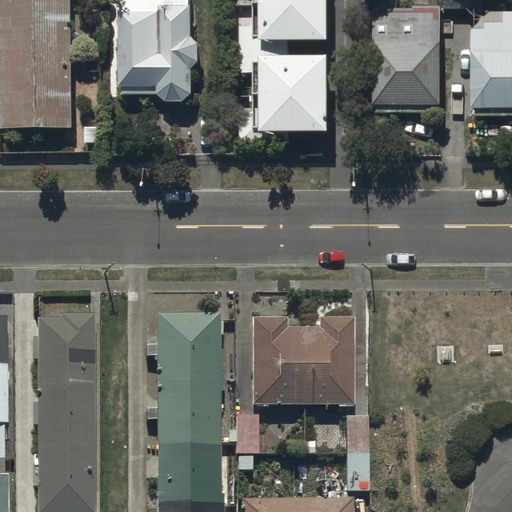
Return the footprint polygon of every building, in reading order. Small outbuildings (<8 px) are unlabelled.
[(4,0),(5,129),(76,129),(74,0),(4,0)] [(194,38),(193,34),(197,34),(195,0),(121,0),(121,92),(124,92),(124,97),(158,97),(168,107),(187,107),(194,100),(195,73),(202,67),(200,44),(194,38)] [(242,145),(260,145),(260,133),(329,133),(330,64),(290,64),(290,45),(330,45),(329,0),(254,0),(254,26),(240,26),(239,78),(256,78),(256,121),(243,121),(242,145)] [(475,10),(474,0),(417,0),(418,11),(375,11),(375,111),(379,111),(379,116),(442,116),(442,10),(475,10)] [(511,13),(509,13),(509,25),(490,24),(490,32),(476,32),(474,110),(511,111),(511,13)] [(155,407),(145,407),(146,423),(155,423),(154,511),(219,511),(220,317),(155,317),(155,348),(146,348),(146,359),(155,359),(155,407)] [(60,322),(36,322),(36,511),(94,511),(95,318),(60,318),(60,322)] [(0,511),(9,511),(9,480),(4,480),(5,427),(8,427),(9,320),(0,320),(0,511)] [(284,323),(252,324),(254,411),(354,409),(352,322),(322,322),(322,335),(285,335),(284,323)] [(259,419),(236,419),(236,458),(259,458),(259,419)] [(347,420),(348,492),(370,492),(369,419),(347,420)]
